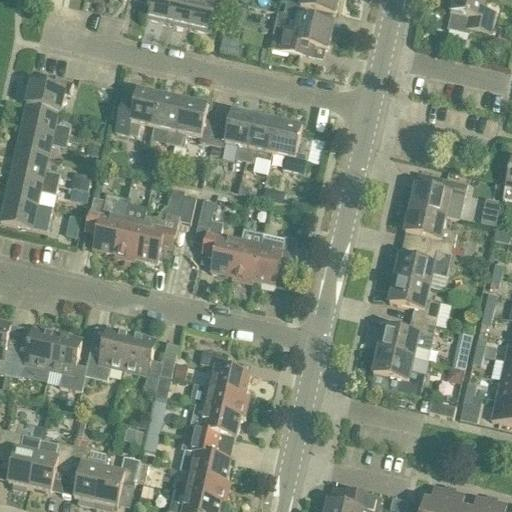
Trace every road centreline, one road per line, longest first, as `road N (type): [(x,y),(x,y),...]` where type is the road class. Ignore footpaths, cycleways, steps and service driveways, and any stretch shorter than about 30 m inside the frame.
road 1 (residential): [(371,110),(48,40)]
road 2 (residential): [(316,347),(0,279)]
road 3 (secondary): [(316,347),(371,110)]
road 4 (secondary): [(280,511),(316,347)]
